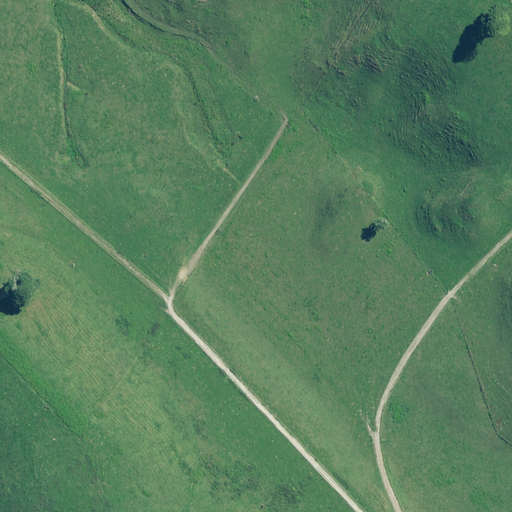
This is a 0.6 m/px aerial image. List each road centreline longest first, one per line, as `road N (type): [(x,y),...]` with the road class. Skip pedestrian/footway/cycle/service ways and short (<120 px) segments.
road 1 (track): [(359,511),(159,297),(0,157)]
road 2 (track): [(400,511),(378,460),(378,427),(389,385),(449,294)]
